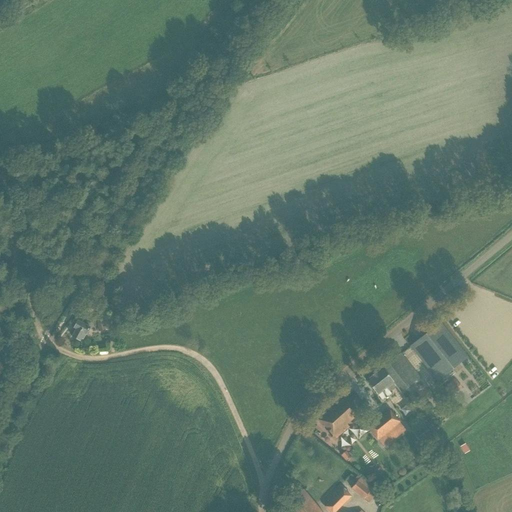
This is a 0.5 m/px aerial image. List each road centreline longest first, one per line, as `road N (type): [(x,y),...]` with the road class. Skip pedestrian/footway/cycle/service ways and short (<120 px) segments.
road 1 (unclassified): [(263,511),(266,481),(299,415),(511,235)]
road 2 (track): [(266,481),(211,368),(193,354),(163,349),(92,358),(44,339)]
road 3 (track): [(24,329),(27,310),(0,212)]
